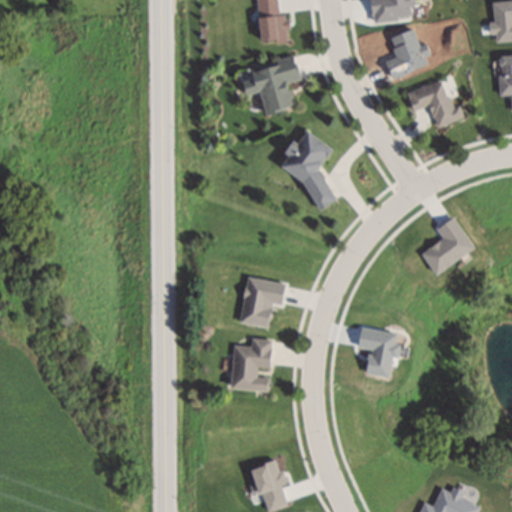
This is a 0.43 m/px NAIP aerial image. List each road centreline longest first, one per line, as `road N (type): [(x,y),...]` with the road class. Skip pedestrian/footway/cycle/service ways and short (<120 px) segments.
road 1 (residential): [(162,0),(166,511)]
road 2 (residential): [(346,511),(319,440),(313,383),(333,292),(362,244),(403,203),(465,168),(511,156)]
road 3 (residential): [(330,0),(354,93),(418,192)]
